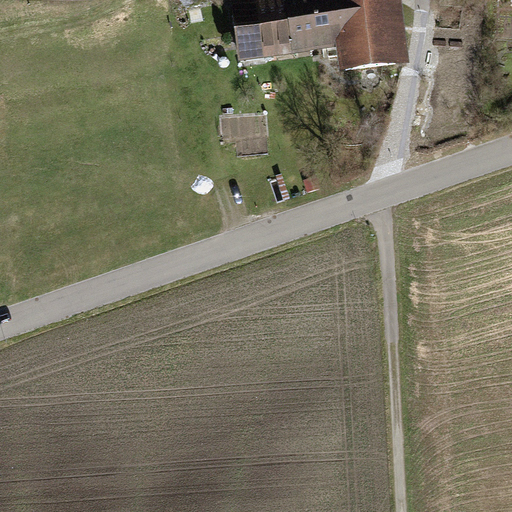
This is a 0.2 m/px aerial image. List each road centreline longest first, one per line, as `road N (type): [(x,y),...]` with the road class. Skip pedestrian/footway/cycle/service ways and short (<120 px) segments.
road 1 (tertiary): [(0,325),(511,150)]
road 2 (track): [(403,511),(384,192)]
